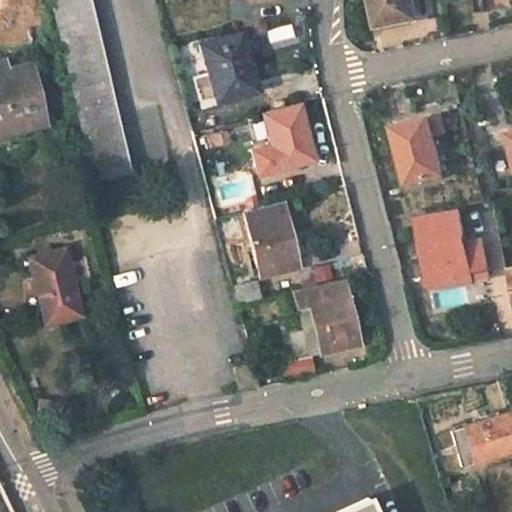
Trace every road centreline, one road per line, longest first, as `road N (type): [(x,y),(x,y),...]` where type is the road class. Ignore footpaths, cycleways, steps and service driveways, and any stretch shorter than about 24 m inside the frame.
road 1 (unknown): [(175,419),(192,200),(131,0)]
road 2 (residential): [(413,374),(175,419),(26,469)]
road 3 (residential): [(334,75),(413,374)]
road 4 (residential): [(334,75),(511,36)]
road 5 (unknown): [(301,511),(366,481),(322,391)]
